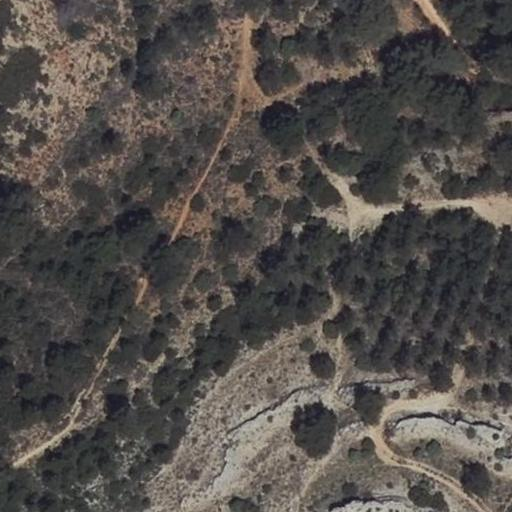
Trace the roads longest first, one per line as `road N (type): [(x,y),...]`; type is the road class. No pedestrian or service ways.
road 1 (track): [(482,511),(451,479),(385,452),(378,424),(386,408),(443,397),(460,378),(501,233),(493,218),(472,204),(371,209),(349,198),(248,76)]
road 2 (track): [(421,0),(471,69),(511,79)]
